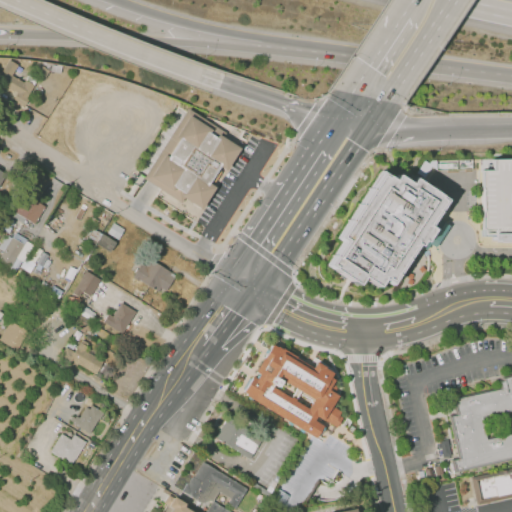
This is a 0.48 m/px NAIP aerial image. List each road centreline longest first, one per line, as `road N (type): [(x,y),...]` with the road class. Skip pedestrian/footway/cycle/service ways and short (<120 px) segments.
road 1 (residential): [(245,283),(0,130)]
road 2 (motorway): [(0,32),(287,48)]
road 3 (motorway): [(287,48),(511,74)]
road 4 (motorway): [(17,0),(202,75)]
road 5 (motorway): [(112,0),(287,48)]
road 6 (motorway): [(202,75),(350,124)]
road 7 (secondary): [(363,328),(301,314),(245,283)]
